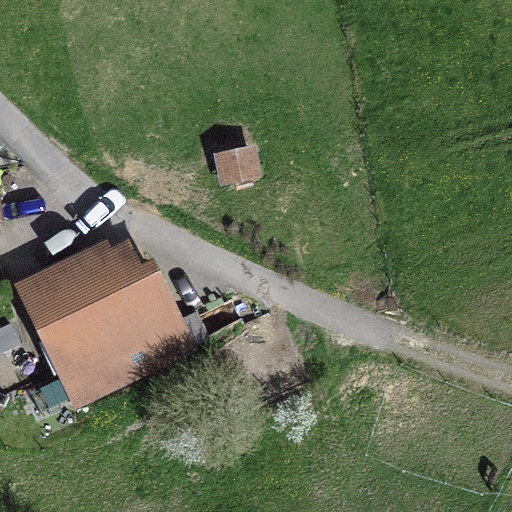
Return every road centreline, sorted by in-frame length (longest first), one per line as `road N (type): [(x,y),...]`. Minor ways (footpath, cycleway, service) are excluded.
road 1 (residential): [(0,122),(74,193),(396,343)]
road 2 (track): [(396,343),(511,384)]
